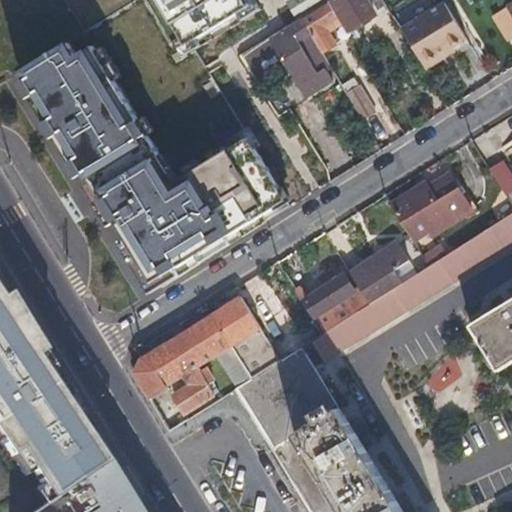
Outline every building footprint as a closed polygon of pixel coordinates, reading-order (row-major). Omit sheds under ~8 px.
[(144,0),(160,28),(209,0),(144,0)] [(277,0),(283,13),(314,0),(277,0)] [(332,0),(331,1),(344,22),(347,26),(371,11),(363,0),(332,0)] [(363,0),(371,11),(383,4),(380,0),(363,0)] [(445,0),(404,25),(429,65),(471,40),(447,1),(446,0),(445,0)] [(331,1),(302,18),(310,33),(322,53),(335,45),(328,31),(344,22),(331,1)] [(81,49),(21,85),(142,281),(224,232),(201,194),(178,208),(81,49)] [(353,77),(341,85),(345,94),(358,86),(353,77)] [(345,94),(361,120),(374,113),(358,86),(345,94)] [(511,181),(500,163),(488,170),(511,208),(511,181)] [(425,176),(389,197),(416,241),(433,231),(435,235),(477,209),(455,174),(432,188),(425,176)] [(322,332),(320,333),(333,352),(511,238),(511,211),(424,267),(370,302),(336,324),(322,332)] [(352,265),(366,289),(414,260),(399,236),(352,265)] [(300,298),(322,332),(336,324),(370,302),(348,268),(300,298)] [(69,491),(112,463),(0,292),(0,424),(24,458),(42,448),(69,491)] [(236,296),(205,316),(246,380),(277,360),(236,296)] [(511,358),(511,296),(470,322),(497,368),(511,358)] [(139,357),(132,371),(149,399),(165,388),(161,381),(177,371),(187,386),(170,396),(181,411),(211,392),(195,368),(213,358),(234,388),(246,380),(205,316),(139,357)] [(277,360),(246,380),(234,388),(309,511),(336,511),(332,505),(289,437),(335,407),(298,347),(277,360)] [(161,381),(165,388),(170,396),(187,386),(177,371),(161,381)] [(378,476),(335,407),(289,437),(332,505),(378,476)] [(69,491),(36,511),(141,511),(112,463),(69,491)] [(332,505),(336,511),(400,511),(378,476),(332,505)]
